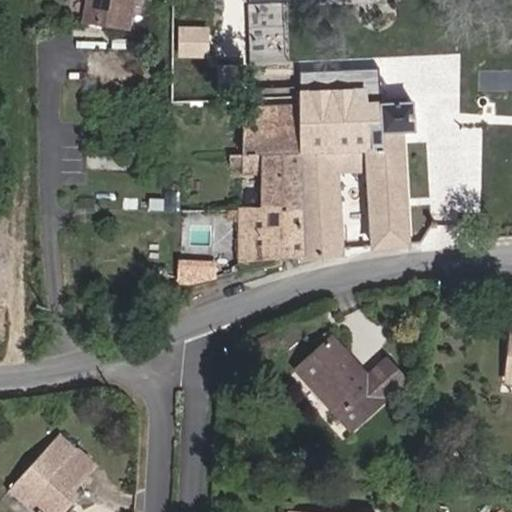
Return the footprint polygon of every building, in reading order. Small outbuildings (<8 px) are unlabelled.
[(132,0),(86,0),(83,22),(127,30),(130,15),(132,0)] [(147,18),(149,0),(132,0),(130,15),(147,18)] [(210,54),(210,24),(179,24),(178,54),(210,54)] [(413,132),(411,103),(299,107),(298,153),(298,212),(300,212),(303,258),(342,254),(336,170),(368,169),(373,247),(407,244),(400,133),(413,132)] [(298,153),(299,107),(242,109),(242,154),(264,154),(298,153)] [(298,212),(298,153),(264,154),(264,171),(264,212),(298,212)] [(264,171),(264,154),(242,154),(241,172),(264,171)] [(303,258),(300,212),(298,212),(264,212),(240,212),(240,262),(301,256),(301,258),(303,258)] [(179,260),(180,279),(215,277),(214,258),(179,260)] [(351,428),(404,380),(385,360),(366,377),(331,338),(297,369),(351,428)] [(73,492),(96,466),(60,434),(8,491),(30,511),(63,511),(71,504),(66,499),(73,492)] [(71,504),(78,496),(73,492),(66,499),(71,504)]
